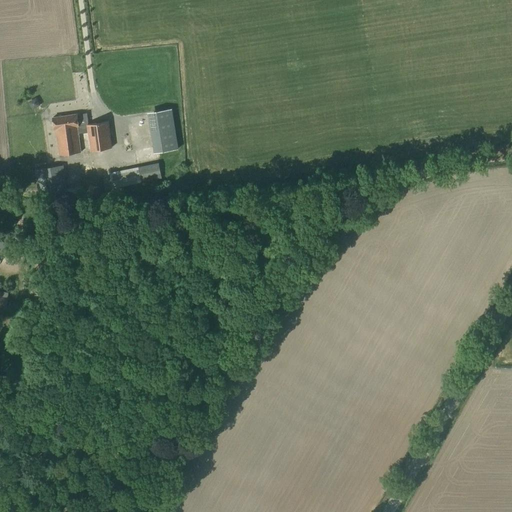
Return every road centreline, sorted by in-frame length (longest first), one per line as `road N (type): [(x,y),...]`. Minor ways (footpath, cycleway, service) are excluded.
road 1 (tertiary): [(383,511),(511,286)]
road 2 (track): [(195,201),(154,211),(79,212),(0,201)]
